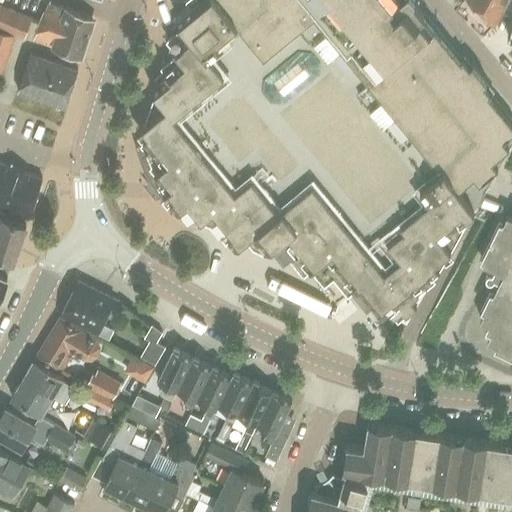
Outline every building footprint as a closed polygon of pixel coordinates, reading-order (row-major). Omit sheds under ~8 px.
[(79,56),(93,21),(91,16),(51,0),(47,0),(33,36),(79,56)] [(137,143),(136,143),(142,161),(153,177),(163,169),(173,180),(173,181),(174,182),(171,185),(169,183),(159,191),(172,206),(187,217),(188,218),(189,217),(188,216),(192,213),(200,217),(222,229),(235,245),(246,236),(253,244),(262,250),(269,245),(283,260),(289,256),(301,270),(303,273),(305,272),(311,267),(324,282),(333,276),(347,293),(353,288),(353,289),(366,305),(372,300),(380,312),(388,306),(397,317),(397,318),(398,317),(416,303),(411,296),(427,282),(424,277),(439,265),(459,230),(469,214),(469,213),(467,211),(472,207),(476,204),(470,197),(478,191),(481,189),(482,191),(492,173),(511,138),(511,118),(506,111),(490,91),(492,90),(485,82),(487,80),(473,62),(470,64),(463,56),(462,58),(424,13),(413,0),(190,0),(175,12),(188,29),(171,43),(179,53),(163,65),(146,118),(141,132),(145,138),(138,144),(137,143)] [(470,0),(495,24),(506,5),(507,0),(470,0)] [(0,25),(23,34),(30,16),(0,3),(0,25)] [(0,70),(2,71),(15,32),(0,26),(0,70)] [(64,103),(76,66),(29,50),(17,87),(64,103)] [(0,207),(28,218),(42,177),(0,160),(0,207)] [(0,257),(13,263),(26,225),(2,216),(4,210),(0,208),(0,257)] [(511,213),(507,211),(482,261),(495,267),(492,272),(488,271),(487,276),(490,281),(495,277),(498,278),(479,317),(494,324),(487,338),(511,349),(511,213)] [(97,329),(114,295),(78,276),(60,312),(97,329)] [(98,342),(93,336),(59,315),(36,351),(62,367),(73,349),(82,354),(90,355),(96,350),(98,342)] [(145,334),(157,340),(163,330),(152,323),(145,334)] [(172,397),(178,387),(177,386),(193,354),(173,344),(157,377),(167,381),(166,382),(162,382),(159,389),(161,393),(164,394),(157,409),(165,413),(172,397)] [(196,395),(212,363),(193,354),(177,386),(178,387),(189,392),(184,403),(192,407),(198,396),(196,395)] [(42,386),(52,392),(63,374),(33,356),(21,376),(30,381),(31,378),(42,384),(42,386)] [(144,379),(151,366),(133,356),(126,369),(144,379)] [(217,401),(230,372),(212,363),(196,395),(198,396),(209,401),(204,413),(211,416),(218,401),(217,401)] [(113,397),(122,380),(98,368),(89,385),(113,397)] [(237,411),(253,379),(232,369),(230,372),(217,401),(218,401),(230,407),(225,418),(233,422),(238,411),(237,411)] [(41,411),(52,392),(42,386),(42,384),(31,378),(30,381),(21,376),(11,393),(41,411)] [(237,411),(238,411),(250,417),(245,427),(253,431),(258,421),(257,420),(272,388),(253,379),(237,411)] [(106,395),(92,388),(87,397),(101,405),(106,395)] [(272,440),(266,454),(276,459),(288,435),(277,430),(292,398),(272,388),(257,420),(258,421),(269,426),(264,437),(272,440)] [(155,412),(157,409),(159,404),(152,400),(148,409),(155,412)] [(33,421),(4,405),(0,411),(0,433),(20,445),(27,433),(44,442),(46,437),(67,449),(77,433),(42,415),(35,416),(33,421)] [(85,435),(107,447),(117,430),(94,417),(85,435)] [(318,482),(316,488),(313,487),(306,511),(358,511),(371,471),(511,493),(511,442),(369,419),(365,444),(348,442),(344,468),(347,468),(344,475),(334,472),(335,472),(334,471),(328,476),(322,480),(315,481),(315,482),(318,482)] [(123,493),(139,461),(129,456),(135,443),(126,438),(132,424),(122,420),(117,430),(107,447),(101,457),(113,462),(103,483),(123,493)] [(231,465),(223,484),(255,499),(264,479),(243,469),(249,458),(211,440),(205,453),(231,465)] [(28,464),(0,448),(0,485),(12,492),(28,464)] [(123,493),(143,502),(159,470),(146,464),(152,453),(144,449),(139,461),(123,493)] [(184,496),(187,491),(192,479),(196,472),(175,462),(169,475),(159,470),(143,502),(163,511),(174,491),(184,496)] [(87,477),(82,474),(75,485),(80,488),(87,477)] [(216,497),(202,490),(199,488),(201,484),(192,479),(187,491),(213,504),(230,511),(248,511),(255,499),(223,484),(216,497)] [(54,491),(47,504),(43,511),(68,511),(74,501),(54,491)]
